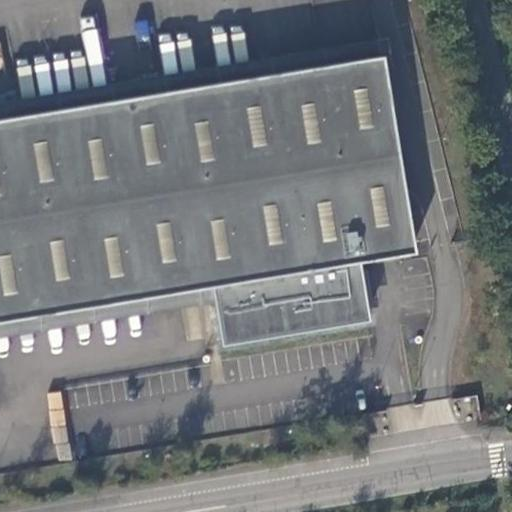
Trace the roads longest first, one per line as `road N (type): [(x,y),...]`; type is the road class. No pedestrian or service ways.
road 1 (tertiary): [(511,455),(185,511)]
road 2 (residential): [(511,133),(481,0)]
